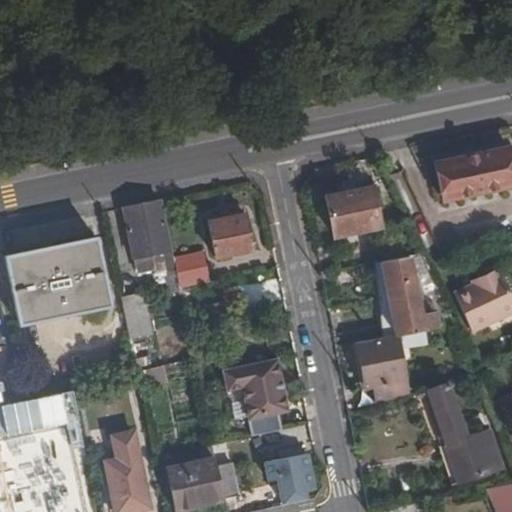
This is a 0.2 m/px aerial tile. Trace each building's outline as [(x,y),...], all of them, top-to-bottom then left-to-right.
[(511,151),(511,146),(440,159),(446,197),(511,184),(511,151)] [(375,185),(328,194),(335,235),(383,226),(375,185)] [(160,268),(167,293),(184,289),(183,285),(177,253),(175,246),(170,247),(160,197),(126,204),(136,253),(152,250),(156,268),(160,268)] [(216,241),(218,251),(254,244),(246,210),(211,217),(212,224),(204,226),(207,243),(216,241)] [(100,234),(10,252),(25,320),(116,303),(100,234)] [(208,248),(177,253),(183,285),(214,279),(208,248)] [(425,252),(385,260),(399,332),(456,321),(425,252)] [(511,313),(511,292),(499,266),(482,274),(484,278),(477,281),(457,291),(476,331),(511,313)] [(140,290),(124,293),(132,332),(147,329),(140,290)] [(367,386),(376,384),(380,403),(412,392),(399,332),(358,340),(367,386)] [(222,354),(235,402),(249,399),(256,431),(284,426),(280,408),(290,406),(277,342),(222,354)] [(487,426),(467,433),(448,380),(427,387),(458,481),(501,466),(487,426)] [(0,400),(4,400),(0,383),(0,511),(29,511),(22,478),(17,479),(7,429),(0,429),(0,400)] [(511,390),(498,397),(502,406),(511,401),(511,390)] [(511,413),(511,401),(502,406),(506,416),(511,413)] [(117,455),(105,458),(114,504),(131,501),(133,509),(153,506),(137,426),(113,431),(117,455)] [(304,439),(288,443),(290,453),(306,450),(304,439)] [(315,477),(309,450),(306,450),(290,453),(277,456),(284,493),(297,490),(295,482),(315,477)] [(169,467),(177,507),(225,495),(219,461),(218,456),(169,467)] [(234,458),(219,461),(225,495),(242,491),(234,458)] [(91,511),(85,484),(51,490),(55,511),(91,511)] [(393,511),(427,511),(425,499),(392,505),(393,511)] [(131,501),(114,504),(115,511),(116,511),(133,509),(131,501)]
